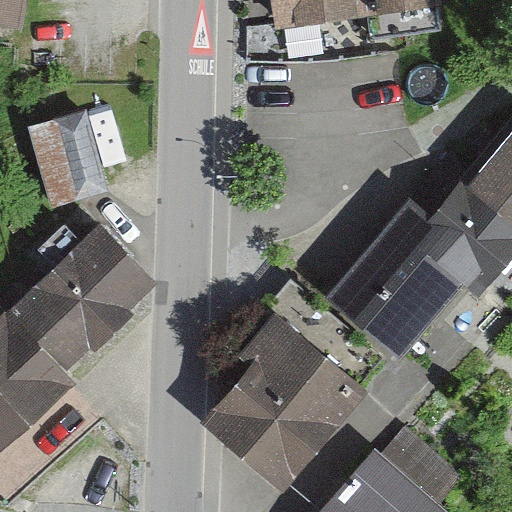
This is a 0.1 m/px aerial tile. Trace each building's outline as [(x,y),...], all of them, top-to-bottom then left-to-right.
[(25,0),(0,0),(0,25),(21,29),(25,0)] [(436,0),(275,0),(278,25),(437,7),(436,0)] [(511,236),(511,112),(445,193),(411,165),(317,277),(394,340),(468,251),(487,267),(511,236)] [(109,193),(87,113),(30,129),(52,209),(109,193)] [(0,444),(161,302),(91,223),(0,303),(0,444)] [(369,383),(281,316),(201,420),(289,487),(369,383)] [(438,511),(441,509),(365,446),(309,511),(438,511)]
